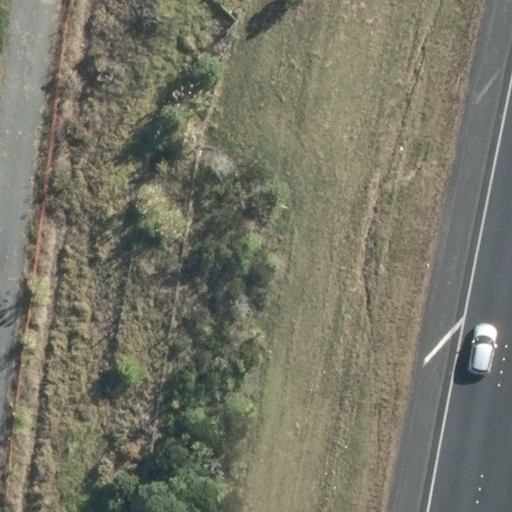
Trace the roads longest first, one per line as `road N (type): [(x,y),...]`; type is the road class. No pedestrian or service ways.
road 1 (track): [(56,0),(0,410)]
road 2 (motorway): [(476,511),(511,323)]
